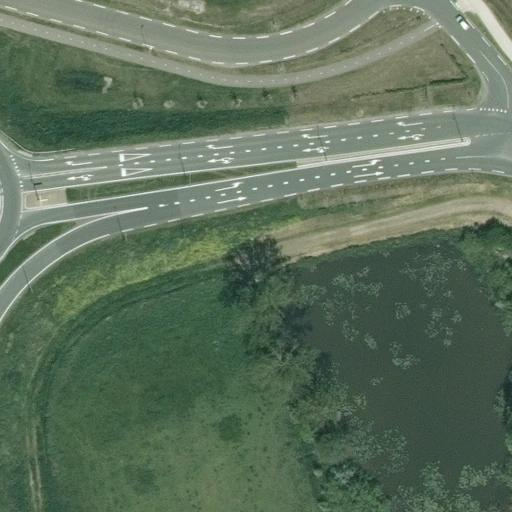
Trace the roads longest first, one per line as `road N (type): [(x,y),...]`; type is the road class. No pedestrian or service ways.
road 1 (tertiary): [(507,129),(424,128),(104,166)]
road 2 (tertiary): [(25,0),(199,46),(251,51),(308,38),(373,0)]
road 3 (tertiary): [(162,198),(376,166),(504,163)]
road 4 (track): [(511,208),(449,208),(229,265)]
road 5 (primary): [(0,305),(61,245),(162,198)]
road 6 (tertiary): [(433,0),(504,78),(507,129)]
road 7 (tertiary): [(9,220),(162,198)]
